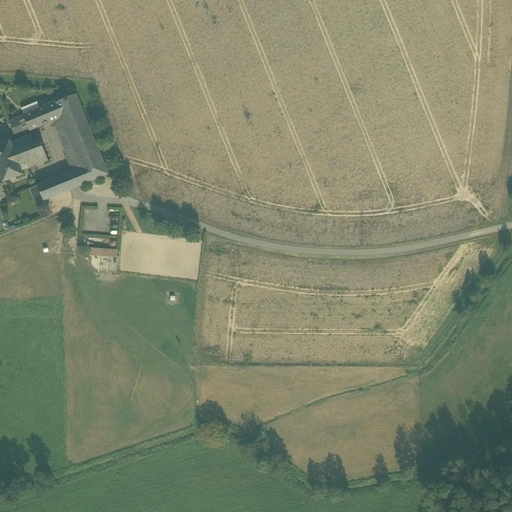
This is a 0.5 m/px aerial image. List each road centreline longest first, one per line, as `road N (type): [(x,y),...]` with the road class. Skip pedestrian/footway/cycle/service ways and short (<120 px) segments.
road 1 (unclassified): [(511,224),(365,252),(285,248),(127,201)]
road 2 (track): [(0,77),(84,84),(127,201)]
